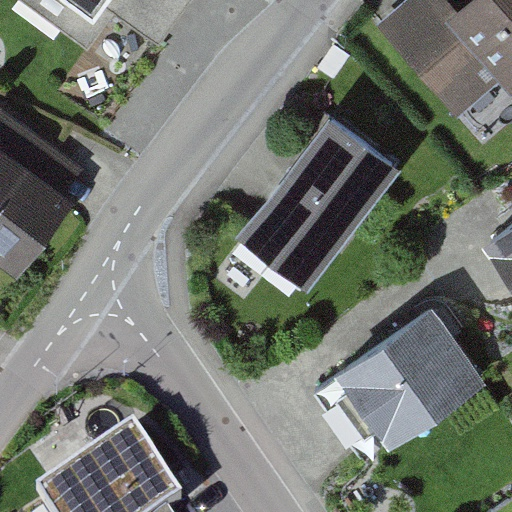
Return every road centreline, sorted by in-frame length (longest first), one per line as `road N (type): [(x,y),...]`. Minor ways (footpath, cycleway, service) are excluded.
road 1 (residential): [(310,0),(187,144),(94,282)]
road 2 (residential): [(94,282),(216,428),(273,511)]
road 3 (residential): [(94,282),(0,414)]
